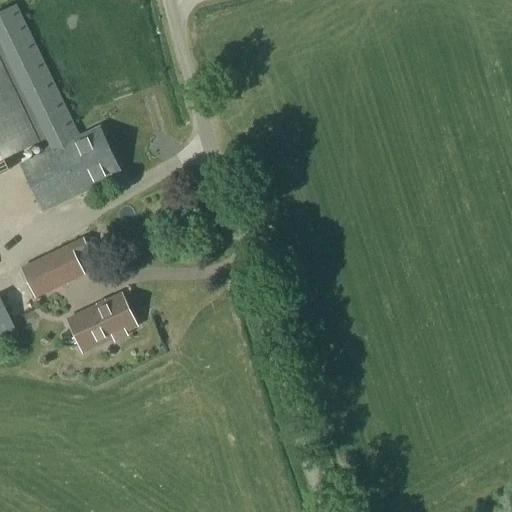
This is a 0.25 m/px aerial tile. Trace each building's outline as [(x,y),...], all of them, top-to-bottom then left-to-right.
[(0,162),(38,144),(43,155),(20,165),(43,213),(121,175),(99,128),(81,137),(14,6),(0,12),(0,162)] [(79,231),(92,223),(83,209),(70,217),(79,231)] [(35,301),(85,277),(70,245),(20,269),(35,301)] [(83,353),(136,327),(121,295),(67,321),(83,353)] [(0,311),(0,348),(27,337),(14,306),(0,311)]
